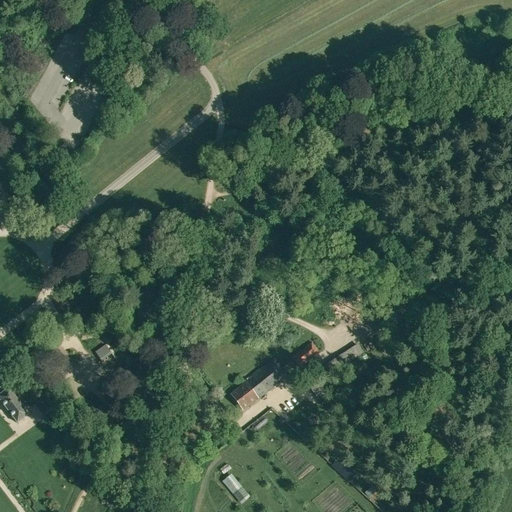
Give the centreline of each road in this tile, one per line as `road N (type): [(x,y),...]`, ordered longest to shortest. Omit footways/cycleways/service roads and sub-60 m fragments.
road 1 (track): [(208,196),(154,511)]
road 2 (unclassified): [(220,102),(208,74),(136,0)]
